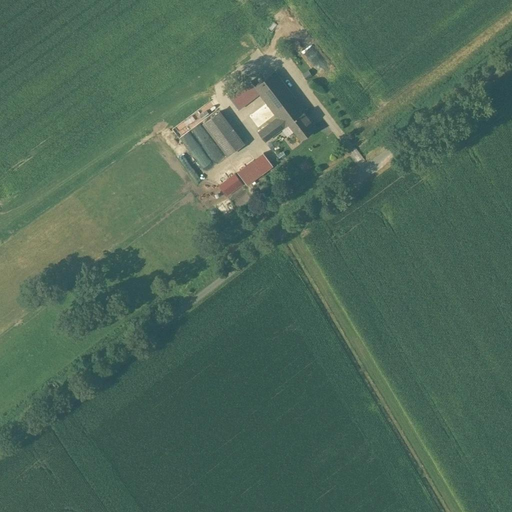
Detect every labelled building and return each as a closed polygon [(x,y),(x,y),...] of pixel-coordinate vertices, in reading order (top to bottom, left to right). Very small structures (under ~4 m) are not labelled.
[(305,112),(275,72),(255,86),(235,102),(241,109),(261,94),(279,117),(259,132),(266,141),(286,125),(286,127),(290,124),(305,113),(305,112)] [(251,81),(231,96),(235,102),(255,86),(251,81)] [(244,144),(220,112),(204,124),(228,156),(244,144)] [(305,113),(290,124),(302,139),(316,128),(305,113)] [(254,161),(238,172),(248,185),(263,174),(254,161)] [(236,174),(220,186),(227,196),(243,184),(236,174)]
